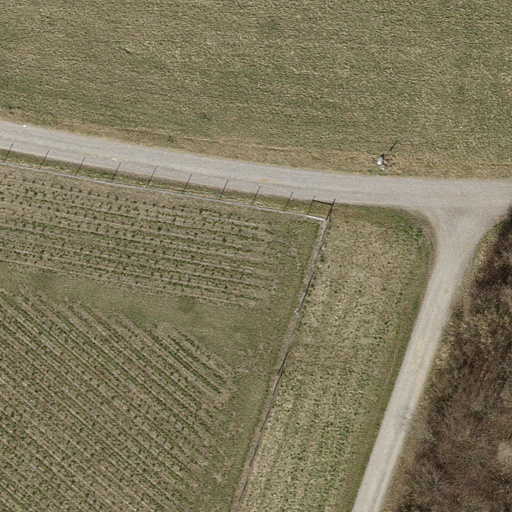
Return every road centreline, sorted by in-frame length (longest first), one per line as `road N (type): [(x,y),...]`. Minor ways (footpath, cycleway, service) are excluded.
road 1 (track): [(511,194),(229,174),(0,134)]
road 2 (track): [(375,511),(478,196)]
